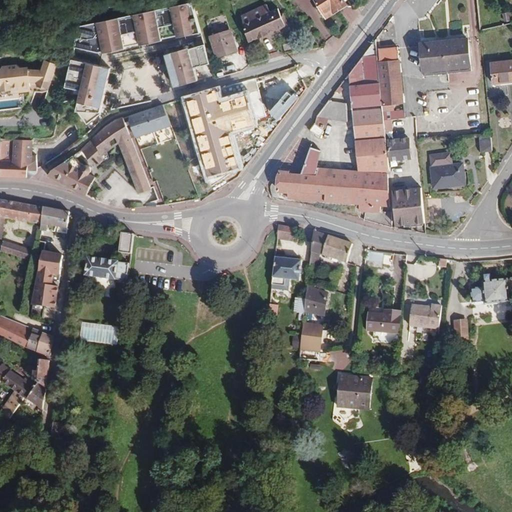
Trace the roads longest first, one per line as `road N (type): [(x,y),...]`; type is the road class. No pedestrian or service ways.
road 1 (residential): [(87,138),(108,119),(276,67),(308,59),(333,74)]
road 2 (primary): [(249,220),(311,219),(400,243),(479,248)]
road 3 (residential): [(75,206),(49,424)]
road 4 (secondary): [(333,74),(239,210)]
road 5 (primary): [(75,206),(102,218),(199,230)]
